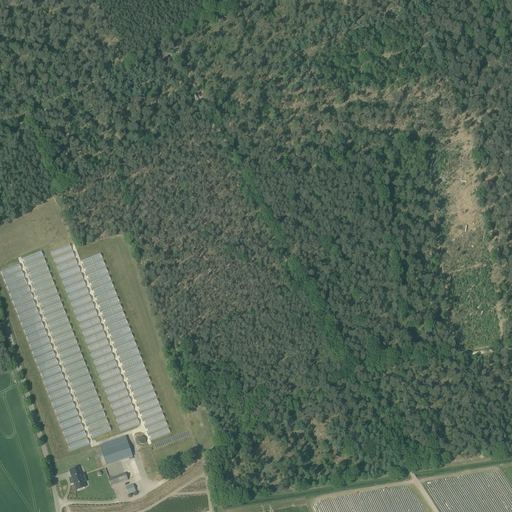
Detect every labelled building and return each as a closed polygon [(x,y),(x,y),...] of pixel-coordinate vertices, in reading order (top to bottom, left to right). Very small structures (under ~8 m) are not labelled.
[(56,249),(115,433),(135,427),(76,243),(56,249)] [(88,439),(110,432),(72,322),(68,323),(44,250),(26,256),(88,439)] [(85,446),(25,262),(5,269),(65,452),(85,446)] [(133,457),(128,443),(128,442),(113,447),(111,442),(99,446),(106,466),(129,458),(133,457)] [(85,488),(84,483),(81,475),(84,474),(84,473),(81,475),(78,468),(70,471),(77,490),(85,488)] [(126,473),(111,479),(113,485),(128,480),(126,473)] [(128,494),(136,492),(133,485),(126,487),(128,494)]
